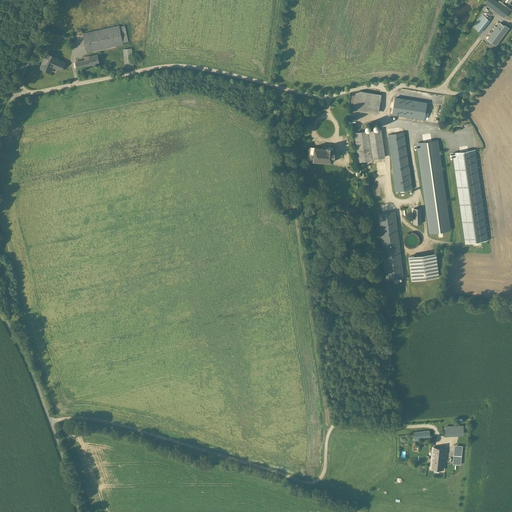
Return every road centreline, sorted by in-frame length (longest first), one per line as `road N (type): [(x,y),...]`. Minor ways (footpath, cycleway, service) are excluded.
road 1 (unclassified): [(475,90),(382,84),(315,96),(179,67),(16,89)]
road 2 (track): [(327,435),(275,117),(282,88)]
road 3 (unclassified): [(78,511),(38,384),(0,310)]
road 4 (track): [(0,209),(22,307),(7,322)]
